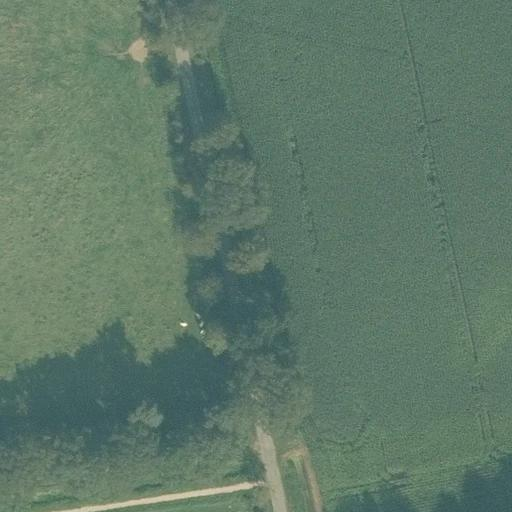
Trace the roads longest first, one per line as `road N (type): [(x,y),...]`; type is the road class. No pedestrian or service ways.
road 1 (unclassified): [(288,511),(183,0)]
road 2 (track): [(273,438),(0,481)]
